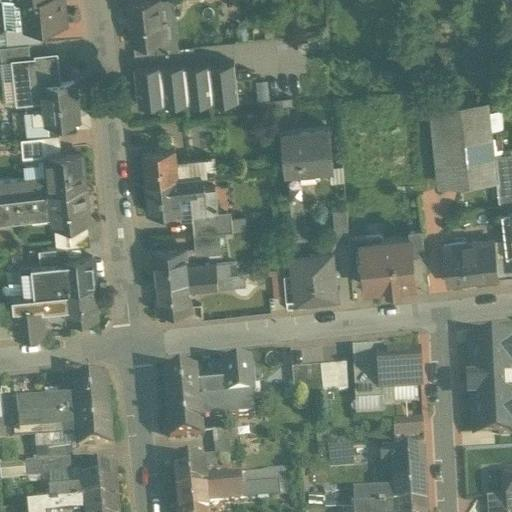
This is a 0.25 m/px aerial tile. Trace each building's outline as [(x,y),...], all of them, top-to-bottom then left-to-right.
[(16,0),(14,0),(3,1),(6,29),(23,28),(19,0),(16,0)] [(62,0),(13,0),(14,0),(16,0),(19,0),(23,28),(23,29),(41,28),(65,25),(62,0)] [(159,0),(148,0),(128,2),(132,43),(157,41),(168,40),(166,20),(162,21),(159,0)] [(6,29),(5,30),(7,47),(29,44),(43,43),(41,28),(23,29),(23,28),(6,29)] [(157,41),(134,43),(135,55),(158,53),(157,41)] [(7,47),(0,47),(2,63),(13,61),(13,60),(30,59),(29,44),(7,47)] [(59,83),(56,54),(37,56),(37,58),(30,59),(13,60),(13,61),(14,62),(15,62),(16,77),(15,77),(18,102),(45,99),(46,110),(33,112),(35,124),(47,122),(48,122),(58,121),(75,120),(78,119),(74,81),(59,83)] [(238,102),(234,63),(210,66),(211,103),(211,105),(238,102)] [(187,103),(185,67),(185,64),(161,67),(163,103),(163,106),(187,103)] [(211,103),(210,66),(209,64),(185,67),(187,103),(187,105),(211,103)] [(161,67),(160,65),(134,67),(138,106),(163,103),(161,67)] [(488,99),(433,104),(444,205),(499,199),(494,152),(488,99)] [(75,120),(58,121),(59,133),(76,131),(75,120)] [(328,128),(283,133),(287,169),(300,167),(315,166),(315,164),(330,163),(330,167),(332,167),(328,128)] [(59,133),(38,136),(39,149),(60,148),(59,133)] [(38,136),(21,138),(23,153),(40,151),(39,149),(38,136)] [(174,148),(143,152),(146,181),(178,178),(174,148)] [(510,151),(494,152),(499,199),(500,209),(511,208),(511,207),(511,171),(510,172),(508,154),(510,154),(510,151)] [(82,153),(45,156),(48,180),(40,181),(40,177),(0,181),(0,190),(1,197),(86,188),(86,187),(82,153)] [(206,161),(188,162),(190,177),(203,176),(207,175),(206,161)] [(315,166),(300,167),(301,179),(311,178),(311,177),(316,177),(316,175),(320,174),(319,168),(330,167),(330,163),(315,164),(315,166)] [(300,167),(287,169),(293,237),(306,236),(301,179),(300,167)] [(190,177),(178,178),(179,193),(186,192),(187,198),(191,198),(192,212),(218,210),(216,187),(205,189),(203,176),(190,177)] [(178,178),(146,181),(149,213),(181,209),(179,193),(178,178)] [(1,197),(0,196),(0,219),(52,214),(53,225),(90,221),(86,187),(86,188),(1,197)] [(511,210),(511,208),(500,209),(505,254),(511,253),(511,210)] [(347,209),(333,210),(335,243),(349,242),(349,237),(347,209)] [(232,216),(193,219),(194,234),(220,232),(233,231),(232,216)] [(422,230),(408,231),(409,237),(410,237),(412,257),(425,256),(422,230)] [(220,232),(194,234),(196,249),(221,247),(220,232)] [(332,249),(312,252),(310,235),(306,236),(293,237),(281,238),(287,300),(297,299),(337,295),(332,249)] [(366,235),(349,237),(349,242),(351,271),(364,270),(361,242),(367,242),(366,235)] [(409,237),(381,240),(381,242),(367,243),(367,242),(361,242),(364,270),(366,287),(368,287),(370,289),(383,287),(384,285),(386,285),(387,289),(389,289),(389,287),(399,286),(399,288),(401,288),(400,284),(415,282),(412,257),(410,237),(409,237)] [(493,239),(443,245),(447,282),(498,277),(495,255),(493,239)] [(186,247),(153,250),(155,281),(217,275),(216,263),(187,265),(186,247)] [(40,248),(22,250),(24,268),(33,267),(33,265),(50,264),(48,248),(40,249),(40,248)] [(505,254),(495,255),(498,277),(508,276),(505,254)] [(93,257),(61,260),(63,279),(52,280),(34,282),(33,282),(35,294),(64,290),(96,287),(93,257)] [(50,264),(33,265),(33,267),(34,282),(52,280),(50,264)] [(270,268),(273,296),(283,295),(280,267),(270,268)] [(217,275),(155,281),(158,312),(191,308),(189,290),(218,288),(218,285),(230,284),(229,274),(217,275)] [(96,287),(64,290),(65,302),(67,321),(99,317),(96,287)] [(64,290),(35,294),(36,305),(43,305),(65,302),(64,290)] [(36,305),(14,308),(16,335),(45,331),(43,305),(36,305)] [(472,364),(473,370),(511,368),(511,339),(511,337),(470,339),(471,364),(472,364)] [(379,347),(352,348),(355,400),(382,399),(381,389),(380,355),(379,347)] [(418,353),(383,355),(380,355),(381,389),(416,387),(420,386),(418,353)] [(249,365),(224,367),(226,386),(227,400),(251,397),(249,365)] [(346,365),(319,367),(322,393),(347,390),(346,365)] [(319,367),(292,369),(294,395),(322,393),(319,367)] [(474,403),(511,401),(511,368),(473,370),(473,378),(468,378),(469,397),(474,397),(474,403)] [(196,370),(164,374),(167,406),(227,400),(226,386),(198,388),(196,370)] [(73,401),(42,403),(41,402),(17,404),(18,421),(108,412),(105,379),(73,382),(74,400),(73,400),(73,401)] [(416,387),(381,389),(382,399),(355,400),(356,416),(383,414),(383,406),(418,404),(416,387)] [(227,400),(167,406),(170,437),(202,435),(200,422),(253,418),(251,397),(227,400)] [(511,401),(474,403),(475,410),(474,410),(475,435),(511,433),(511,401)] [(108,412),(18,421),(20,435),(20,436),(21,440),(77,436),(78,448),(112,445),(108,412)] [(422,420),(400,422),(401,436),(423,434),(422,420)] [(3,422),(0,422),(0,437),(20,436),(20,435),(18,421),(3,422)] [(236,429),(212,431),(215,458),(239,456),(236,429)] [(71,446),(35,449),(37,462),(48,461),(48,462),(72,460),(71,446)] [(350,446),(328,448),(329,460),(351,458),(350,446)] [(424,451),(381,453),(381,463),(392,462),(393,493),(355,494),(355,508),(427,504),(424,451)] [(204,457),(172,461),(175,493),(241,486),(240,474),(206,477),(204,457)] [(48,462),(40,463),(42,477),(74,474),(72,460),(48,462)] [(114,467),(81,469),(83,489),(49,492),(50,504),(50,505),(117,499),(114,467)] [(245,476),(242,476),(243,485),(288,482),(287,468),(265,470),(265,472),(245,473),(245,476)] [(277,483),(241,486),(243,499),(279,496),(277,483)] [(241,486),(175,493),(176,511),(209,511),(208,502),(243,499),(241,486)] [(355,494),(335,495),(336,508),(354,508),(355,508),(355,494)] [(335,495),(325,495),(325,509),(336,508),(335,495)] [(507,496),(486,497),(487,511),(511,511),(511,507),(508,508),(507,496)] [(117,511),(117,499),(50,505),(50,504),(27,506),(27,511),(117,511)]
